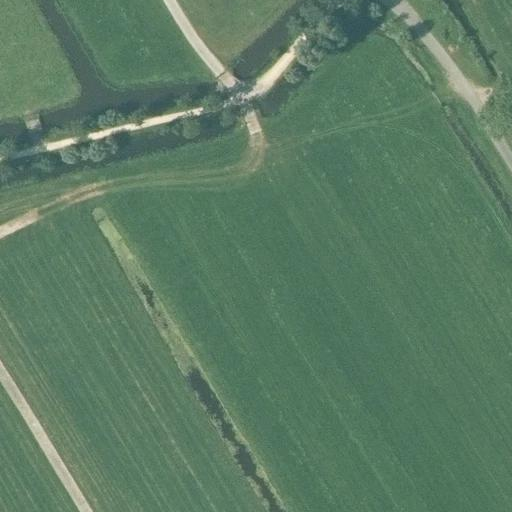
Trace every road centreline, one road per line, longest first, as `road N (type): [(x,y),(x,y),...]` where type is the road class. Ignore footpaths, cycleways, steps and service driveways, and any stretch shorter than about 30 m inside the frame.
road 1 (track): [(0,232),(125,182),(294,133),(425,108),(463,85)]
road 2 (track): [(0,160),(242,98),(340,0)]
road 3 (unclassified): [(511,162),(463,85),(391,0)]
road 4 (track): [(169,0),(242,98),(260,144)]
road 5 (track): [(84,511),(0,373)]
